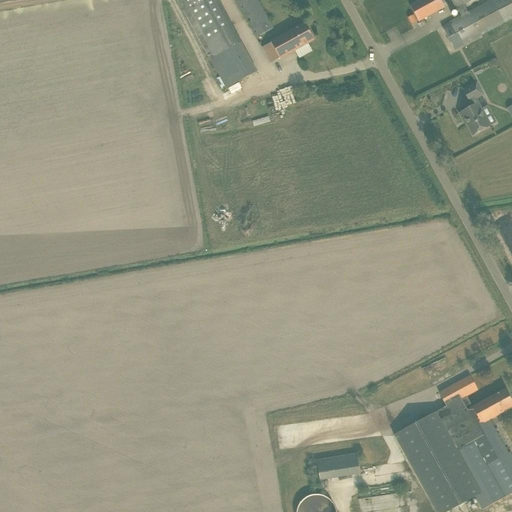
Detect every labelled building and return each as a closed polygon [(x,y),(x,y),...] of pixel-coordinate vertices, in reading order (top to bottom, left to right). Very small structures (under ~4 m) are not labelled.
[(177,0),(226,88),(257,72),(240,43),(232,26),(228,28),(213,0),(177,0)] [(236,0),(257,37),(273,29),(257,0),(236,0)] [(419,22),(445,8),(440,0),(421,0),(410,6),(419,22)] [(511,19),(511,0),(488,0),(440,23),(452,48),(511,19)] [(467,12),(461,0),(455,0),(462,15),(467,12)] [(408,18),(412,25),(418,22),(414,15),(408,18)] [(272,64),(314,40),(305,24),(271,42),(272,43),(263,47),(272,64)] [(473,135),(491,126),(481,110),(476,99),(483,95),(476,84),(464,91),(470,102),(473,107),(460,114),(464,121),(465,121),(473,135)] [(448,511),(476,498),(482,510),(511,493),(511,456),(510,453),(508,454),(490,420),(511,407),(511,400),(506,389),(472,408),(466,396),(478,390),(470,376),(439,393),(447,407),(436,413),(436,412),(394,436),(435,511),(448,511)] [(318,480),(359,474),(356,453),(315,459),(318,480)] [(339,511),(339,510),(339,506),(337,501),(335,497),(332,494),(329,491),(326,490),(321,488),(316,488),(311,489),(308,490),(305,492),(301,495),(299,498),(297,502),(295,507),(295,511),(339,511)] [(360,511),(408,506),(407,493),(358,498),(360,511)]
